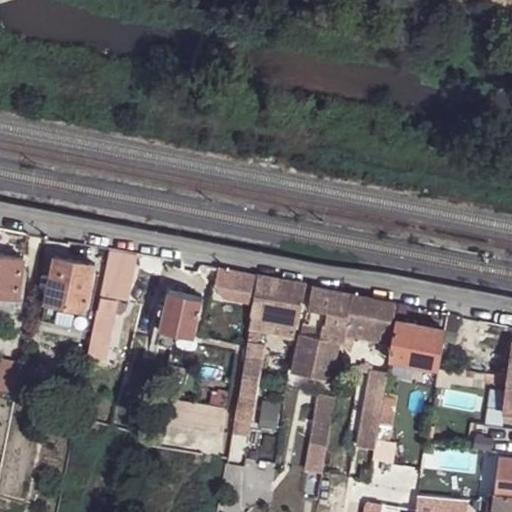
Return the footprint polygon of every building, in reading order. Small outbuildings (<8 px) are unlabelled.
[(110,248),(101,246),(100,255),(108,257),(110,248)] [(100,293),(128,299),(137,253),(110,248),(108,257),(100,293)] [(0,255),(0,295),(15,298),(22,259),(0,255)] [(58,305),(87,311),(94,271),(94,266),(54,257),(47,302),(58,305)] [(234,272),(219,270),(216,284),(219,284),(226,286),(223,297),(239,299),(241,289),(257,292),(260,277),(234,272)] [(101,274),(94,271),(87,311),(94,312),(101,274)] [(253,318),(249,331),(248,337),(241,385),(237,399),(234,419),(249,422),(264,348),(256,346),(259,332),(280,337),(282,321),(285,312),(289,309),(302,311),(307,288),(260,277),(257,292),(254,310),(253,318)] [(217,295),(223,297),(226,286),(219,284),(217,295)] [(245,308),(254,310),(257,292),(241,289),(239,299),(245,308)] [(355,299),(313,289),(309,312),(327,315),(325,328),(306,325),(303,337),(320,340),(339,344),(347,346),(349,337),(351,320),(355,299)] [(159,329),(194,339),(204,300),(167,292),(159,329)] [(0,295),(0,314),(12,316),(15,298),(0,295)] [(100,298),(99,307),(116,312),(118,301),(100,298)] [(366,323),(394,328),(397,307),(355,299),(351,320),(366,323)] [(43,319),(56,322),(58,305),(47,302),(43,319)] [(56,322),(91,329),(94,312),(87,311),(58,305),(56,322)] [(89,355),(107,359),(116,312),(99,307),(89,355)] [(401,307),(398,326),(404,327),(408,309),(401,307)] [(300,324),(302,311),(289,309),(285,312),(282,321),(300,324)] [(449,318),(446,330),(458,333),(462,317),(450,314),(449,318)] [(349,337),(363,339),(366,323),(351,320),(349,337)] [(440,374),(445,335),(404,327),(398,326),(391,365),(440,374)] [(156,347),(190,354),(194,339),(159,329),(156,347)] [(303,337),(296,377),(331,384),(339,344),(320,340),(303,337)] [(21,360),(1,357),(0,362),(0,389),(15,392),(21,360)] [(387,372),(370,368),(357,446),(374,449),(387,372)] [(476,373),(470,373),(467,384),(474,385),(476,378),(476,373)] [(486,387),(487,381),(476,378),(474,385),(486,387)] [(511,382),(508,382),(503,413),(504,414),(504,421),(511,422),(511,382)] [(338,396),(322,393),(315,433),(331,436),(335,415),(338,396)] [(225,426),(227,403),(166,397),(164,420),(225,426)] [(382,410),(392,412),(394,400),(384,399),(384,405),(382,410)] [(172,422),(169,439),(220,448),(223,430),(172,422)] [(375,454),(372,472),(383,474),(389,444),(378,442),(375,454)] [(496,498),(511,500),(511,461),(501,460),(496,498)] [(511,511),(511,500),(496,498),(493,511),(511,511)]
